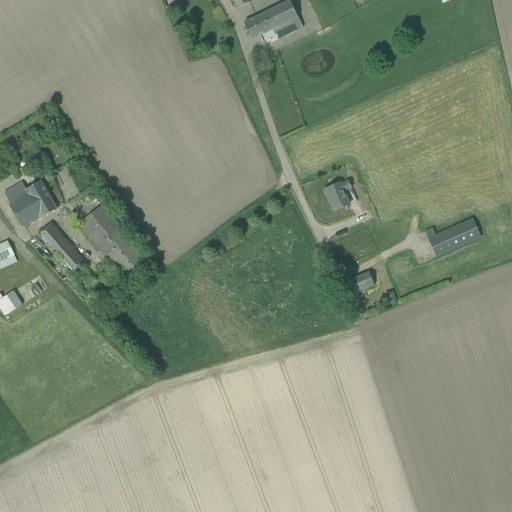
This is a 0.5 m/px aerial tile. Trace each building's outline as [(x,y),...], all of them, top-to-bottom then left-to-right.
[(250,0),(232,0),(237,9),(251,2),(250,0)] [(244,23),(252,41),(273,30),(278,40),(303,28),(290,1),(244,23)] [(22,226),(24,228),(42,217),(43,218),(57,210),(41,182),(27,190),(22,182),(4,193),(11,204),(9,205),(22,226)] [(341,183),(325,190),(329,200),(330,199),(335,211),(334,211),(334,212),(350,205),(344,191),(351,188),(349,182),(341,185),(341,183)] [(103,205),(79,225),(124,280),(148,260),(103,205)] [(437,258),(481,238),(473,219),(436,235),(433,229),(425,232),(437,258)] [(40,234),(63,261),(73,273),(85,263),(68,242),(51,224),(40,234)] [(0,261),(14,255),(8,242),(0,245),(0,261)] [(349,281),(355,294),(375,285),(369,273),(349,281)] [(15,291),(0,298),(0,308),(4,316),(23,306),(15,291)]
